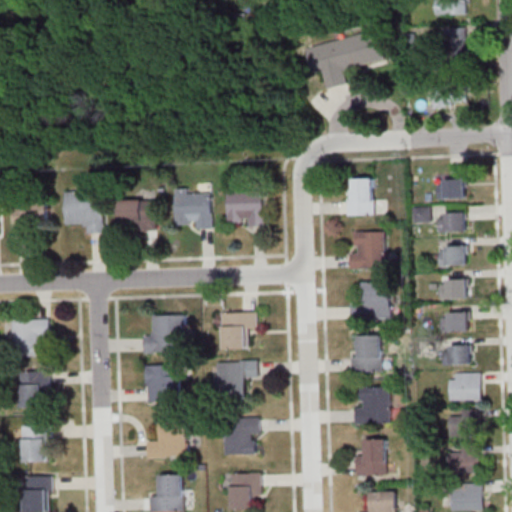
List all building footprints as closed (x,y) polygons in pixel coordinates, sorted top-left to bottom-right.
[(436,0),(437,13),(468,13),(467,0),(436,0)] [(466,27),(438,27),(438,48),(466,48),(466,27)] [(379,30),(307,48),(313,72),(323,70),(328,90),(350,84),(346,69),(386,59),(379,30)] [(465,103),(465,86),(436,86),(436,103),(465,103)] [(375,177),(350,177),(350,214),(375,214),(375,177)] [(438,198),(466,198),(466,178),(438,178),(438,198)] [(214,228),(214,187),(177,187),(177,228),(214,228)] [(87,233),(107,232),(106,190),(67,191),(67,223),(87,223),(87,233)] [(266,225),(266,190),(228,190),(228,225),(266,225)] [(121,199),(121,222),(134,222),(134,230),(158,230),(158,199),(121,199)] [(51,202),(16,202),(15,229),(51,229),(51,202)] [(430,221),(430,206),(416,206),(416,221),(430,221)] [(467,231),(467,211),(438,211),(438,231),(467,231)] [(359,236),(386,235),(386,268),(352,269),(352,252),(359,251),(359,236)] [(440,265),(468,265),(468,245),(440,245),(440,265)] [(441,278),(441,298),(469,297),(469,278),(441,278)] [(364,281),(391,281),(391,317),(352,318),(352,301),(364,301),(364,281)] [(248,348),(248,331),(258,331),(258,311),(224,311),(224,348),(248,348)] [(450,311),(450,331),(471,331),(471,311),(450,311)] [(156,314),(156,333),(146,333),(146,351),(187,351),(187,314),(156,314)] [(15,318),(15,355),(51,355),(51,318),(15,318)] [(383,371),(383,334),(356,334),(356,371),(383,371)] [(472,363),(472,344),(452,344),(452,363),(472,363)] [(220,360),(221,395),(249,395),(248,379),(259,379),(259,359),(220,360)] [(183,363),(148,363),(148,401),(183,401),(183,363)] [(22,370),(22,406),(54,406),(54,370),(22,370)] [(481,372),(451,372),(451,398),(481,398),(481,372)] [(364,405),(356,405),(357,423),(393,423),(392,385),(364,385),(364,405)] [(450,412),(450,435),(481,435),(481,412),(450,412)] [(150,457),(189,457),(189,418),(160,418),(160,438),(150,438),(150,457)] [(227,454),(261,454),(261,418),(227,418),(227,454)] [(51,461),(51,424),(26,424),(26,461),(51,461)] [(389,438),(367,438),(367,450),(358,450),(358,474),(389,474),(389,438)] [(462,451),(450,451),(450,472),(482,472),(482,446),(462,446),(462,451)] [(265,471),(233,471),(233,509),(254,509),(254,497),(265,497),(265,471)] [(161,492),(152,492),(152,511),(186,511),(186,473),(161,473),(161,492)] [(55,475),(27,475),(27,511),(55,511),(55,475)] [(483,482),(454,482),(454,509),(483,509),(483,482)] [(359,511),(358,511),(398,511),(399,491),(371,491),(371,511),(359,511)]
